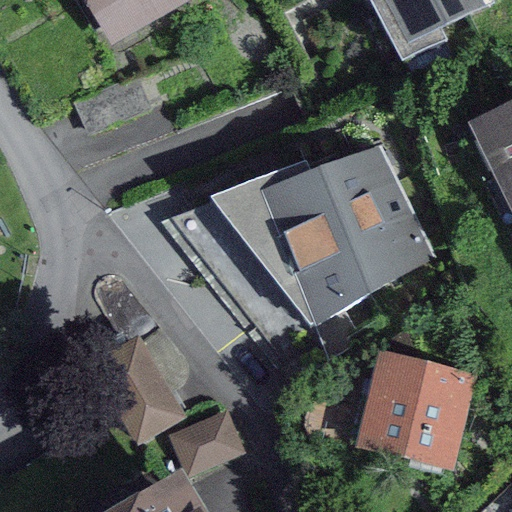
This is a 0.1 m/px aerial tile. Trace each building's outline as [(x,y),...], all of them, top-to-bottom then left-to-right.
[(187,0),(76,0),(95,29),(103,25),(114,44),(187,0)] [(444,24),(491,0),(377,0),(407,58),(450,37),(444,24)] [(511,102),(473,122),(511,198),(511,102)] [(313,154),(217,193),(317,330),(433,258),(382,146),(328,161),(318,165),(313,154)] [(188,416),(142,332),(89,361),(136,445),(188,416)] [(456,470),(481,373),(383,349),(359,446),(456,470)] [(176,433),(195,474),(250,448),(231,407),(176,433)] [(218,511),(195,474),(190,465),(111,511),(218,511)]
